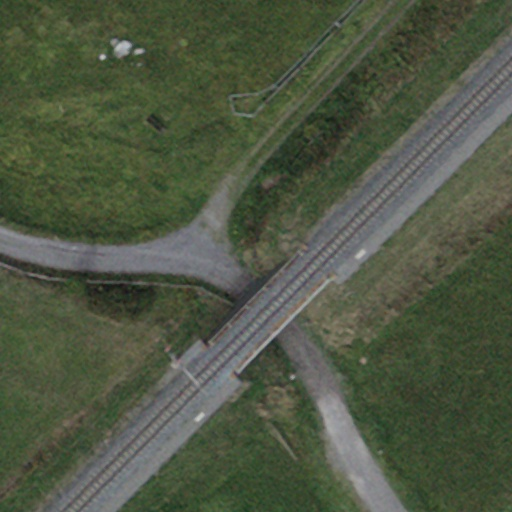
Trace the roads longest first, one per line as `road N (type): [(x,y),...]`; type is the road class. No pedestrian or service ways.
road 1 (track): [(200,262),(250,160),(399,0)]
road 2 (track): [(200,262),(250,288),(307,356),(389,511)]
road 3 (track): [(0,240),(86,258),(200,262)]
